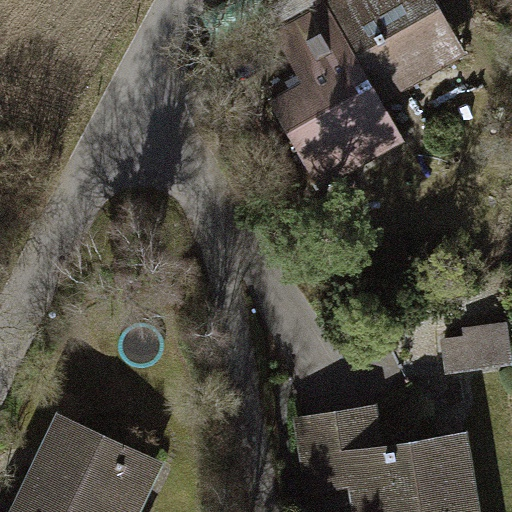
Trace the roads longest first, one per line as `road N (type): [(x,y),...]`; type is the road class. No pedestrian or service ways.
road 1 (residential): [(125,117),(198,200),(247,367),(268,511)]
road 2 (residential): [(0,337),(56,220),(125,117)]
road 3 (residential): [(125,117),(210,0)]
